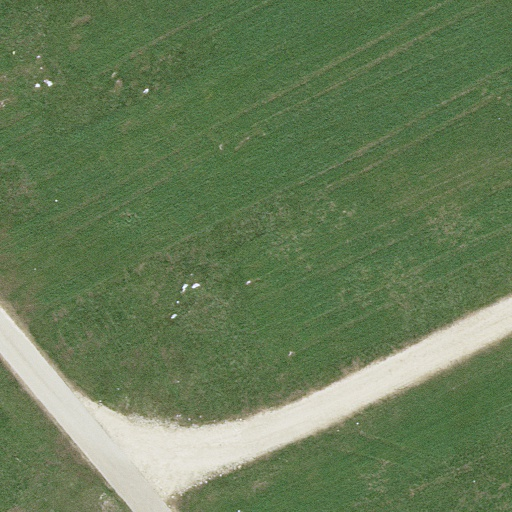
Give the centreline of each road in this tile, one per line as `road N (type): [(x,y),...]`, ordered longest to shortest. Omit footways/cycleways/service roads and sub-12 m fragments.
road 1 (track): [(118,469),(284,424),(511,316)]
road 2 (track): [(0,332),(153,511)]
